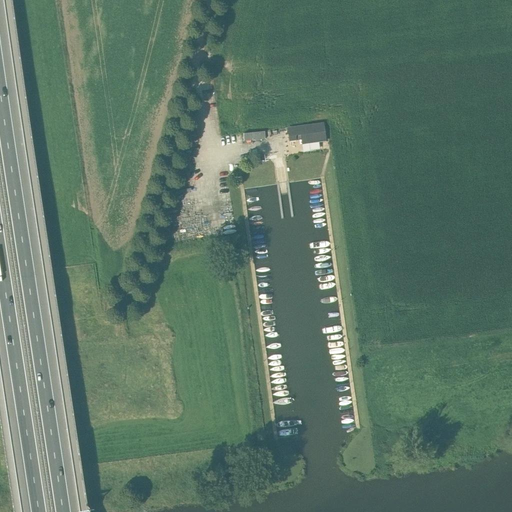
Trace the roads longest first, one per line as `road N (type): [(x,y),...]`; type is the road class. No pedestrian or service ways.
road 1 (motorway): [(63,511),(0,85)]
road 2 (track): [(210,0),(136,287),(124,305)]
road 3 (motorway): [(0,250),(39,511)]
